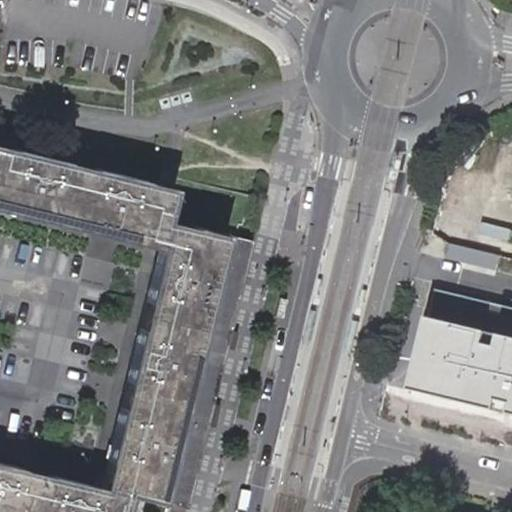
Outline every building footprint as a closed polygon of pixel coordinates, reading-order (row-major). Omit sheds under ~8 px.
[(0,144),(0,153),(166,192),(168,183),(0,144)] [(166,192),(0,153),(0,209),(153,243),(97,484),(0,461),(0,511),(122,511),(127,491),(151,496),(213,228),(160,216),(166,192)] [(511,238),(511,214),(495,209),(488,231),(511,238)] [(223,230),(213,228),(151,496),(161,499),(223,230)] [(411,395),(511,419),(511,308),(437,291),(411,395)]
